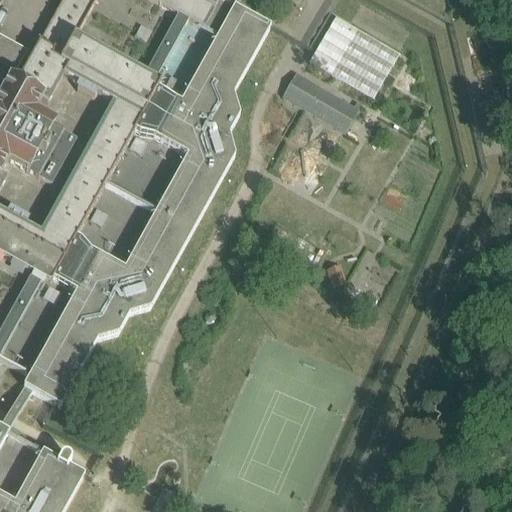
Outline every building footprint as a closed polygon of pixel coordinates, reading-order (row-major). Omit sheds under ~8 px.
[(97,344),(119,338),(130,319),(151,313),(235,160),(229,139),(240,119),(234,98),(271,31),(220,3),(221,0),(64,0),(32,56),(0,38),(0,7),(3,0),(0,0),(0,80),(10,86),(0,103),(0,511),(66,511),(85,478),(70,470),(72,466),(72,463),(71,461),(69,459),(67,458),(64,458),(61,460),(59,464),(43,455),(15,507),(0,498),(0,454),(32,396),(60,411),(97,344)] [(400,55),(336,20),(311,66),(375,100),(400,55)] [(297,76),(282,102),(346,137),(360,112),(297,76)] [(338,275),(352,262),(339,248),(325,261),(338,275)] [(166,508),(179,483),(166,477),(154,502),(166,508)]
